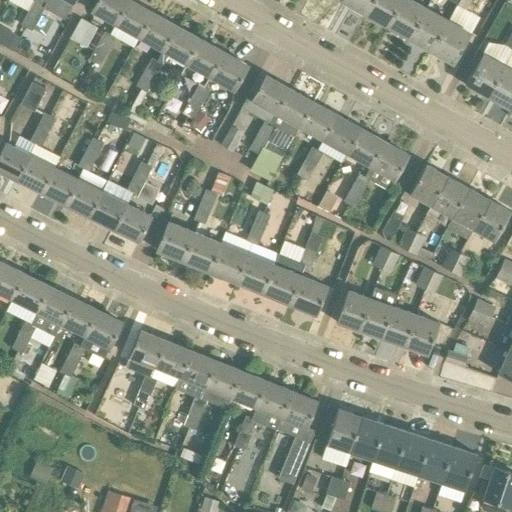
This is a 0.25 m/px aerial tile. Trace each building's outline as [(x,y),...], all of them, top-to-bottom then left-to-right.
[(55,7),(58,0),(67,0),(74,4),(75,0),(43,0),(42,0),(36,0),(35,3),(31,12),(41,17),(48,3),(55,7)] [(98,0),(92,11),(116,24),(129,0),(98,0)] [(130,0),(129,0),(116,24),(140,38),(154,13),(130,0)] [(373,0),(344,0),(343,2),(365,15),(373,0)] [(388,27),(402,0),(373,0),(365,15),(388,27)] [(411,0),(402,0),(388,27),(410,40),(427,8),(411,0)] [(471,0),(460,0),(458,5),(466,9),(471,0)] [(427,8),(410,40),(432,52),(449,21),(427,8)] [(33,31),(41,17),(31,12),(23,26),(28,29),(33,31)] [(154,13),(140,38),(164,51),(177,26),(154,13)] [(70,38),(71,38),(86,47),(97,28),(82,19),(81,19),(70,38)] [(0,21),(0,39),(13,48),(21,36),(0,21)] [(449,21),(432,52),(453,64),(452,64),(454,65),(472,33),(449,21)] [(177,26),(164,51),(188,64),(201,39),(177,26)] [(116,38),(110,35),(105,32),(98,46),(108,52),(116,38)] [(201,39),(188,64),(211,77),(225,53),(201,39)] [(100,66),(108,52),(98,46),(90,60),(100,66)] [(225,53),(211,77),(235,90),(249,66),(225,53)] [(488,97),(504,67),(482,55),(465,85),(467,86),(467,85),(488,97)] [(163,64),(153,58),(145,72),(156,78),(163,64)] [(511,105),(511,71),(504,67),(488,97),(510,109),(511,105)] [(10,70),(3,90),(15,94),(21,74),(10,70)] [(137,86),(148,92),(156,78),(145,72),(137,86)] [(276,113),(290,89),(266,76),(253,100),(276,113)] [(46,90),(33,83),(32,82),(20,105),(34,112),(46,90)] [(203,104),(210,90),(206,88),(200,85),(199,86),(192,99),(203,104)] [(314,102),(290,89),(276,113),(270,125),(275,128),(267,142),(257,135),(249,149),(259,155),(251,171),(270,181),(300,127),(314,102)] [(195,118),(203,104),(192,99),(184,113),(195,118)] [(314,102),(300,127),(324,140),(338,115),(314,102)] [(201,111),(191,123),(200,132),(211,119),(201,111)] [(112,112),(111,113),(107,123),(125,131),(130,120),(112,112)] [(44,113),(37,127),(48,133),(55,119),(44,113)] [(338,115),(324,140),(348,153),(361,129),(338,115)] [(257,135),(267,142),(275,128),(270,125),(265,122),(257,135)] [(48,133),(37,127),(30,142),(36,145),(41,147),(48,133)] [(243,133),(232,127),(222,145),(232,152),(243,133)] [(361,129),(348,153),(372,166),(385,142),(361,129)] [(93,138),(86,152),(96,157),(104,143),(93,138)] [(372,166),(366,177),(370,180),(389,191),(409,155),(385,142),(372,166)] [(0,171),(18,180),(31,155),(6,143),(0,155),(0,171)] [(60,157),(41,147),(36,145),(31,155),(18,180),(42,193),(55,168),(60,157)] [(312,147),(305,161),(315,167),(323,153),(318,150),(312,147)] [(89,172),(96,157),(86,152),(79,166),(89,172)] [(315,167),(305,161),(297,175),(307,181),(315,167)] [(134,176),(145,182),(152,168),(142,162),(134,176)] [(410,194),(431,206),(447,177),(429,166),(426,164),(410,194)] [(55,168),(42,193),(66,205),(79,180),(55,168)] [(84,170),(79,180),(66,205),(91,217),(109,182),(84,170)] [(363,194),(370,180),(366,177),(360,174),(352,188),(363,194)] [(127,190),(121,187),(109,181),(109,182),(91,217),(115,230),(128,205),(133,194),(138,196),(145,182),(134,176),(127,190)] [(431,206),(442,212),(452,218),(469,188),(447,177),(431,206)] [(355,208),(363,194),(352,188),(344,202),(355,208)] [(452,218),(473,229),(490,200),(469,188),(452,218)] [(211,209),(217,194),(206,190),(200,205),(211,209)] [(490,200),(473,229),(495,242),(511,212),(508,210),(490,200)] [(128,205),(115,230),(139,242),(152,217),(128,205)] [(200,205),(194,219),(205,224),(211,209),(200,205)] [(271,215),(264,212),(260,210),(254,225),(265,230),(271,215)] [(404,218),(394,212),(382,232),(387,240),(390,242),(404,218)] [(157,250),(183,261),(195,231),(169,221),(157,250)] [(265,230),(254,225),(248,240),(259,244),(265,230)] [(406,250),(417,232),(407,227),(398,246),(406,250)] [(195,231),(183,261),(210,272),(222,242),(195,231)] [(307,246),(318,251),(324,236),(313,231),(307,246)] [(426,237),(417,232),(406,250),(417,255),(421,248),(426,237)] [(236,282),(248,253),(222,242),(210,272),(236,282)] [(318,251),(307,246),(300,261),(306,263),(312,266),(318,251)] [(371,264),(381,269),(390,251),(380,246),(371,264)] [(430,261),(433,253),(421,248),(417,255),(430,261)] [(442,266),(451,271),(460,254),(450,249),(442,266)] [(390,251),(381,269),(391,274),(400,256),(390,251)] [(263,293),(275,264),(248,253),(236,282),(263,293)] [(306,263),(300,261),(280,253),(278,256),(275,264),(263,293),(290,304),(300,278),(302,274),(306,263)] [(460,254),(451,271),(460,276),(469,258),(460,254)] [(500,269),(511,274),(511,263),(504,260),(500,269)] [(1,262),(0,264),(0,292),(0,293),(13,299),(25,274),(1,262)] [(416,285),(425,290),(433,272),(424,268),(416,285)] [(511,284),(511,274),(500,269),(496,278),(511,284)] [(433,272),(425,290),(434,294),(442,276),(433,272)] [(25,274),(13,299),(7,311),(26,320),(32,323),(32,322),(50,286),(25,274)] [(328,285),(307,277),(302,274),(300,278),(290,304),(316,315),(328,285)] [(55,337),(62,323),(74,298),(50,286),(32,322),(32,323),(26,320),(19,334),(30,339),(36,327),(55,337)] [(375,287),(371,299),(360,330),(382,338),(393,307),(398,295),(375,287)] [(348,290),(336,322),(340,323),(360,330),(371,299),(348,290)] [(74,298),(62,323),(86,336),(99,311),(74,298)] [(473,308),(492,317),(496,308),(477,299),(473,308)] [(393,307),(382,338),(404,346),(415,314),(393,307)] [(492,317),(473,308),(468,319),(487,327),(492,317)] [(105,359),(123,323),(99,311),(86,336),(81,346),(75,344),(68,358),(79,363),(86,350),(105,359)] [(415,314),(404,346),(425,353),(425,354),(428,355),(440,323),(415,314)] [(166,341),(141,330),(126,367),(146,375),(151,378),(156,366),(166,341)] [(30,339),(19,334),(12,348),(23,353),(30,339)] [(166,341),(156,366),(181,377),(191,351),(166,341)] [(216,361),(191,351),(181,377),(176,389),(196,397),(196,396),(201,398),(202,398),(206,387),(216,361)] [(445,360),(464,367),(467,358),(448,351),(445,360)] [(511,351),(509,351),(499,374),(511,379),(511,351)] [(66,373),(73,376),(79,363),(68,358),(61,372),(65,374),(66,373)] [(227,408),(231,397),(242,371),(216,361),(206,387),(202,398),(207,400),(227,408)] [(56,371),(42,363),(33,379),(48,387),(56,371)] [(242,371),(231,397),(256,407),(267,381),(242,371)] [(78,379),(73,376),(66,373),(65,374),(59,386),(72,392),(78,379)] [(157,380),(151,378),(146,375),(140,390),(151,394),(157,380)] [(267,381),(256,407),(252,418),(246,416),(240,431),(252,435),(257,422),(277,429),(292,391),(267,381)] [(151,394),(140,390),(134,405),(145,410),(151,394)] [(292,391),(277,429),(295,437),(279,479),(294,485),(311,442),(301,438),(306,427),(307,427),(317,401),(292,391)] [(207,400),(202,398),(201,398),(196,396),(196,397),(190,411),(184,425),(195,430),(201,415),(207,400)] [(339,408),(327,444),(329,445),(351,452),(363,417),(341,409),(339,408)] [(134,417),(125,413),(124,414),(119,427),(128,430),(134,417)] [(363,417),(351,452),(372,459),(384,424),(363,417)] [(384,424),(372,459),(395,466),(406,431),(384,424)] [(252,435),(240,431),(235,446),(246,450),(252,435)] [(406,431),(395,466),(417,474),(429,439),(406,431)] [(429,439),(417,474),(440,481),(452,447),(429,439)] [(474,454),(452,447),(440,481),(463,489),(465,490),(477,454),(474,454)] [(204,457),(192,452),(189,460),(201,465),(204,457)] [(47,485),(53,468),(36,461),(29,478),(47,485)] [(490,511),(508,511),(511,506),(511,503),(511,473),(494,468),(484,497),(494,500),(490,511)] [(316,478),(307,475),(301,489),(310,492),(316,478)] [(335,498),(340,481),(331,478),(325,495),(326,495),(335,498)] [(350,484),(340,481),(335,498),(344,501),(350,484)] [(127,511),(133,497),(108,489),(101,511),(127,511)] [(377,511),(381,511),(386,496),(377,493),(371,510),(377,511)] [(322,507),(330,510),(335,498),(326,495),(322,507)] [(386,496),(381,511),(391,511),(396,499),(386,496)] [(218,511),(221,502),(204,497),(200,511),(218,511)]
